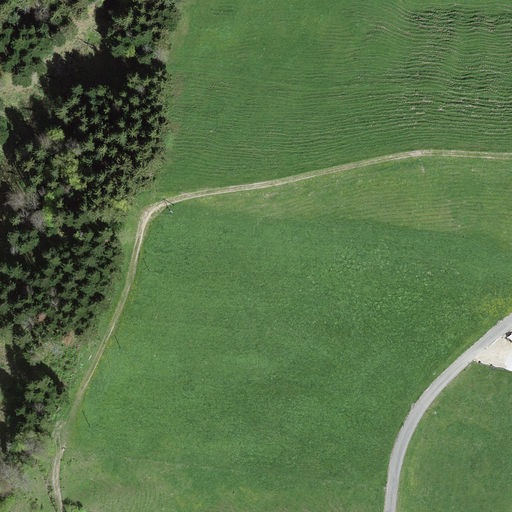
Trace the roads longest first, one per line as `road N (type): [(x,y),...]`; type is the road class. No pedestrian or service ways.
road 1 (track): [(511,156),(393,157),(181,198),(149,215)]
road 2 (tertiary): [(511,320),(446,376),(416,414),(398,451),(391,511)]
